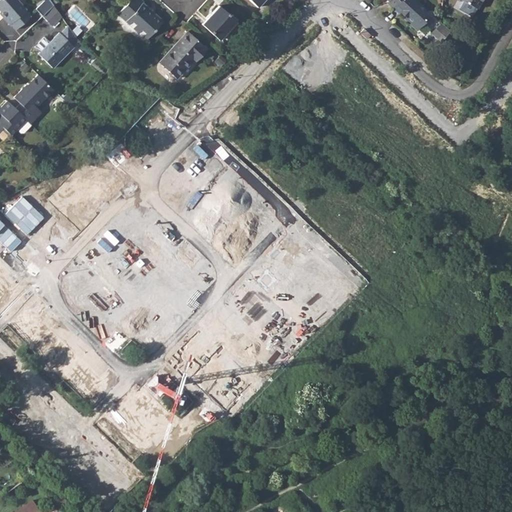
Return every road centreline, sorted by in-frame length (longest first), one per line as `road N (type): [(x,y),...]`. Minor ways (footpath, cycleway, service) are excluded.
road 1 (residential): [(135,188),(319,0)]
road 2 (residential): [(384,34),(460,95),(469,94),(511,24)]
road 3 (residential): [(37,283),(133,375)]
road 4 (residential): [(133,375),(170,352),(226,286)]
